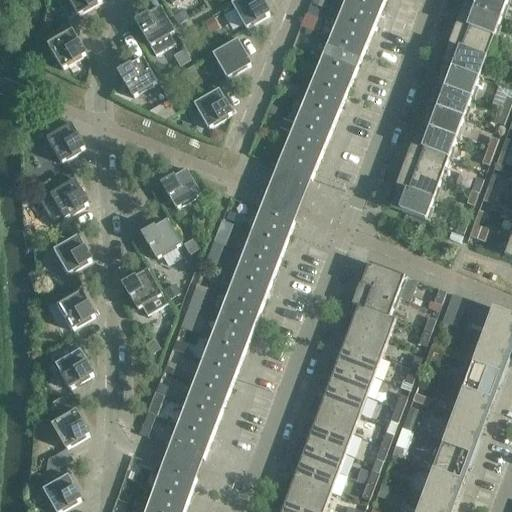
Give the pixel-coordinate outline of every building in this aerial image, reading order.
[(102,0),(68,0),(79,18),(104,3),(102,0)] [(241,0),(232,5),(232,6),(247,31),(272,16),(262,0),(241,0)] [(326,0),(316,0),(314,5),(324,9),(327,2),(328,0),(326,0)] [(356,0),(346,0),(340,18),(373,32),(382,11),(356,0)] [(356,0),(382,11),(386,0),(356,0)] [(511,0),(468,0),(466,7),(506,21),(511,3),(511,0)] [(313,7),(309,18),(318,22),(322,11),(313,7)] [(466,7),(459,27),(498,41),(506,21),(466,7)] [(162,9),(137,24),(151,49),(154,54),(173,43),(170,38),(176,34),(162,9)] [(185,12),(173,19),(178,27),(190,20),(185,12)] [(216,17),(204,24),(211,36),(223,29),(228,26),(220,14),(216,17)] [(340,18),(331,40),(365,53),(373,32),(340,18)] [(459,27),(451,47),(490,62),(498,41),(459,27)] [(63,71),(88,57),(74,31),(48,46),(63,71)] [(331,40),(322,61),(356,75),(365,53),(331,40)] [(239,41),(213,56),(228,81),(253,66),(239,41)] [(451,47),(444,67),(483,82),(490,62),(451,47)] [(186,51),(176,57),(182,67),(192,61),(186,51)] [(144,60),(119,74),(134,99),(159,85),(144,60)] [(322,61),(313,82),(347,96),(356,75),(322,61)] [(444,67),(436,88),(475,102),(483,82),(444,67)] [(193,68),(183,73),(189,83),(199,78),(193,68)] [(313,82),(304,104),(338,117),(347,96),(313,82)] [(436,88),(429,108),(468,123),(475,102),(436,88)] [(220,91),(195,105),(209,131),(234,116),(220,91)] [(511,107),(511,101),(507,99),(502,112),(509,115),(511,107)] [(167,103),(149,114),(165,122),(175,117),(167,103)] [(304,104),(296,125),(330,139),(338,117),(304,104)] [(269,114),(276,116),(279,109),(272,106),(269,114)] [(429,108),(421,128),(460,143),(468,123),(429,108)] [(509,115),(502,112),(497,125),(504,128),(509,115)] [(285,120),(281,130),(292,134),(296,125),(285,120)] [(49,130),(53,137),(48,140),(62,165),(87,151),(73,125),(67,129),(63,122),(49,130)] [(292,134),(287,146),(321,160),(330,139),(296,125),(292,134)] [(421,128),(414,148),(453,163),(460,143),(421,128)] [(224,136),(215,132),(211,141),(220,146),(224,136)] [(499,142),(492,139),(487,152),(494,155),(499,142)] [(511,148),(511,144),(506,142),(501,155),(508,158),(511,148)] [(287,146),(278,168),(312,181),(321,160),(287,146)] [(414,148),(406,169),(445,183),(453,163),(414,148)] [(494,155),(487,152),(482,165),(489,168),(494,155)] [(508,158),(501,155),(496,169),(503,171),(508,158)] [(312,181),(278,168),(268,193),(261,211),(295,224),(300,209),(312,181)] [(406,169),(399,189),(438,203),(445,183),(406,169)] [(163,186),(163,187),(177,211),(202,197),(188,172),(163,186)] [(500,180),(493,177),(488,190),(496,193),(500,180)] [(484,183),(477,180),(472,193),(479,196),(484,183)] [(51,196),(63,217),(66,221),(91,206),(76,181),(51,196)] [(322,208),(344,213),(349,193),(327,188),(322,208)] [(399,189),(391,210),(430,224),(438,203),(399,189)] [(496,193),(488,190),(483,203),(491,206),(496,193)] [(474,209),(479,196),(472,193),(467,207),(474,209)] [(261,211),(253,233),(287,246),(295,224),(261,211)] [(487,215),(480,212),(475,226),(482,228),(487,215)] [(461,221),(456,233),(464,236),(469,223),(461,221)] [(143,236),(157,261),(183,247),(168,222),(143,236)] [(483,229),(475,226),(470,239),(478,242),(483,229)] [(227,246),(231,233),(221,229),(216,242),(227,246)] [(253,233),(244,254),(279,267),(287,246),(253,233)] [(452,234),(450,240),(461,245),(463,238),(452,234)] [(54,251),(63,267),(69,277),(94,262),(80,237),(54,251)] [(195,240),(185,246),(190,256),(200,250),(195,240)] [(234,250),(231,258),(241,262),(244,254),(234,250)] [(241,262),(236,276),(270,289),(279,267),(244,254),(241,262)] [(370,266),(363,285),(398,299),(406,279),(409,280),(381,269),(381,270),(370,266)] [(124,286),(124,287),(138,311),(144,308),(148,316),(168,304),(163,297),(149,272),(124,286)] [(236,276),(228,297),(262,310),(270,289),(236,276)] [(363,285),(354,310),(358,311),(359,308),(366,310),(365,312),(390,320),(398,299),(363,285)] [(182,296),(176,286),(166,292),(171,302),(182,296)] [(58,307),(63,316),(72,332),(98,318),(83,293),(77,296),(74,289),(60,297),(63,304),(58,307)] [(440,291),(435,304),(442,307),(447,294),(440,291)] [(228,297),(219,319),(254,332),(262,310),(228,297)] [(195,298),(192,307),(202,311),(206,302),(195,298)] [(212,314),(203,311),(202,311),(192,307),(189,315),(184,327),(205,335),(212,314)] [(358,311),(351,328),(389,342),(396,322),(390,320),(365,312),(366,310),(359,308),(358,311)] [(448,309),(443,322),(449,324),(454,311),(448,309)] [(511,316),(494,309),(463,392),(491,403),(496,404),(511,359),(511,316)] [(219,319),(211,340),(245,354),(254,332),(219,319)] [(424,333),(431,336),(436,323),(429,320),(424,333)] [(443,322),(440,331),(449,334),(452,325),(449,324),(443,322)] [(351,328),(344,347),(381,361),(389,342),(351,328)] [(419,346),(426,348),(431,336),(424,333),(419,346)] [(208,349),(203,362),(237,375),(245,354),(211,340),(202,337),(199,345),(208,349)] [(155,341),(145,346),(151,356),(161,350),(155,341)] [(184,354),(187,346),(178,343),(175,351),(184,354)] [(56,366),(63,378),(71,391),(96,376),(81,351),(77,344),(52,358),(56,366)] [(344,347),(337,366),(374,380),(381,361),(344,347)] [(434,349),(430,360),(441,364),(445,353),(434,349)] [(410,370),(417,373),(422,360),(415,357),(410,370)] [(203,362),(195,384),(229,397),(237,375),(203,362)] [(170,363),(166,373),(173,375),(177,366),(170,363)] [(337,366),(330,386),(367,399),(374,380),(337,366)] [(405,383),(413,386),(417,373),(410,370),(405,383)] [(422,378),(418,388),(426,391),(430,381),(422,378)] [(195,384),(186,405),(221,418),(229,397),(195,384)] [(157,394),(164,397),(168,389),(160,385),(157,394)] [(330,386),(323,405),(360,418),(367,399),(330,386)] [(463,392),(433,473),(465,485),(496,404),(491,403),(463,392)] [(77,402),(72,393),(65,398),(70,406),(73,404),(77,402)] [(156,396),(149,417),(157,420),(165,399),(156,396)] [(395,409),(403,412),(408,399),(400,397),(395,409)] [(184,411),(178,427),(212,440),(221,418),(186,405),(179,403),(177,408),(184,411)] [(323,405),(316,424),(352,438),(360,418),(323,405)] [(391,422),(398,425),(403,412),(395,409),(391,422)] [(52,426),(63,445),(67,451),(92,437),(77,412),(52,426)] [(44,420),(44,419),(40,413),(36,416),(35,425),(43,420),(44,420)] [(150,440),(157,420),(149,417),(142,437),(150,440)] [(407,419),(403,430),(404,430),(412,433),(416,423),(407,419)] [(175,433),(170,448),(204,461),(212,440),(178,427),(171,424),(169,431),(175,433)] [(316,424),(309,443),(345,457),(352,438),(316,424)] [(404,430),(400,440),(409,443),(412,433),(404,430)] [(381,448),(389,450),(393,438),(386,435),(381,448)] [(309,443),(302,462),(338,476),(345,457),(309,443)] [(415,452),(403,447),(400,457),(411,461),(415,452)] [(204,461),(170,448),(167,460),(163,468),(197,480),(200,471),(204,461)] [(376,461),(384,463),(389,450),(381,448),(376,461)] [(68,465),(73,462),(67,451),(48,462),(46,477),(63,468),(68,465)] [(302,462),(294,482),(331,495),(338,476),(302,462)] [(163,468),(155,489),(189,502),(197,480),(163,468)] [(44,491),(55,511),(65,511),(83,502),(69,477),(63,480),(59,472),(46,479),(50,487),(44,491)] [(367,486),(374,489),(379,476),(372,473),(371,475),(367,486)] [(433,473),(418,511),(455,511),(465,485),(433,473)] [(294,482),(287,501),(317,511),(324,511),(331,495),(294,482)] [(383,484),(379,496),(389,500),(393,488),(383,484)] [(362,499),(370,502),(374,489),(367,486),(362,499)] [(185,511),(189,502),(155,489),(147,511),(149,511),(185,511)] [(317,511),(287,501),(283,511),(317,511)]
